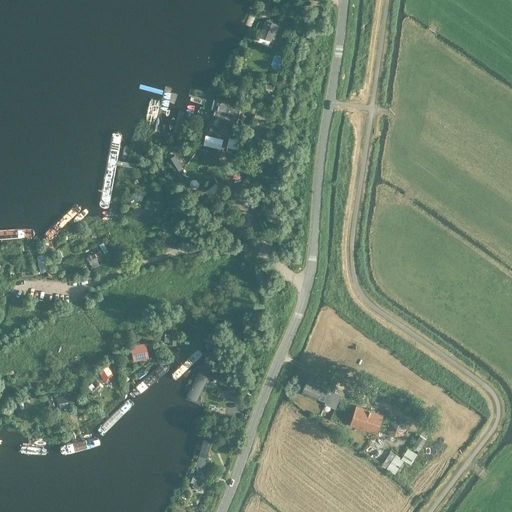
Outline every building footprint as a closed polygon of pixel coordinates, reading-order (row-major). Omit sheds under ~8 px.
[(277,24),(267,20),(260,36),(270,40),(277,24)] [(234,134),(241,108),(229,105),(229,103),(218,100),(210,130),(221,133),(221,131),(234,134)] [(117,131),(112,134),(99,202),(100,206),(104,207),(108,207),(111,204),(122,135),(117,131)] [(220,187),(208,197),(214,203),(225,193),(220,187)] [(134,190),(131,198),(141,202),(144,194),(134,190)] [(76,204),(73,207),(47,232),(45,234),(46,236),(48,238),(50,238),(54,237),(79,211),(80,208),(76,204)] [(0,230),(0,239),(31,237),(34,235),(34,231),(31,228),(0,230)] [(94,253),(87,256),(90,263),(97,260),(94,253)] [(45,259),(37,261),(40,272),(48,271),(45,259)] [(175,345),(176,335),(175,335),(175,333),(169,333),(169,334),(163,334),(163,339),(169,340),(168,345),(175,345)] [(134,346),(133,354),(147,355),(147,346),(134,346)] [(173,372),(171,374),(172,377),(174,379),(178,379),(202,357),(203,354),(201,351),(199,350),(195,351),(173,372)] [(218,369),(201,362),(181,400),(199,408),(218,369)] [(159,365),(132,388),(132,391),(133,394),(135,395),(139,396),(167,374),(169,370),(169,367),(168,365),(167,363),(164,363),(159,365)] [(113,380),(106,367),(98,372),(107,383),(113,380)] [(237,385),(225,379),(220,390),(232,396),(237,385)] [(319,399),(320,395),(323,387),(324,386),(308,380),(303,392),(319,399)] [(323,387),(320,395),(324,396),(325,394),(327,394),(329,395),(327,403),(336,406),(331,419),(339,422),(347,402),(340,399),(342,395),(329,389),(323,387)] [(72,395),(56,397),(57,403),(69,401),(70,405),(73,405),(72,395)] [(123,403),(98,428),(98,431),(98,433),(100,434),(104,435),(132,407),(134,404),(133,402),(131,400),(129,399),(127,400),(123,403)] [(27,401),(14,403),(15,411),(28,409),(27,401)] [(379,427),(382,421),(384,414),(356,405),(350,425),(377,433),(379,427)] [(407,433),(402,417),(388,422),(394,438),(407,433)] [(204,470),(215,434),(205,431),(194,467),(204,470)] [(417,433),(402,458),(391,451),(387,457),(382,465),(395,474),(401,466),(402,466),(406,460),(411,464),(426,440),(417,433)] [(94,437),(63,445),(60,448),(60,451),(61,453),(64,455),(96,447),(99,446),(99,444),(99,442),(99,439),(97,438),(94,437)] [(45,448),(23,445),(16,444),(13,445),(12,449),(12,452),(15,454),(43,456),(46,456),(48,456),(49,454),(49,452),(49,450),(45,448)] [(199,489),(202,481),(196,478),(197,475),(191,473),(188,481),(194,483),(193,486),(199,489)]
